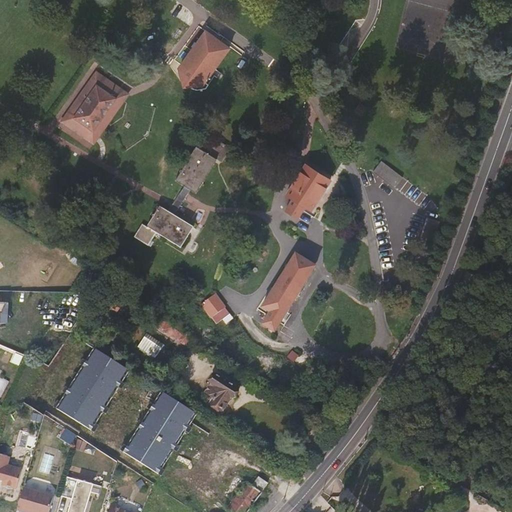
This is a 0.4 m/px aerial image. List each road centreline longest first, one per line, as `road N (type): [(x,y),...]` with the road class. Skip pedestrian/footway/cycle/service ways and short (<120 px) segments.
road 1 (secondary): [(511,104),(448,276),(413,344),(350,440),(286,511)]
road 2 (unknown): [(379,312),(280,234)]
